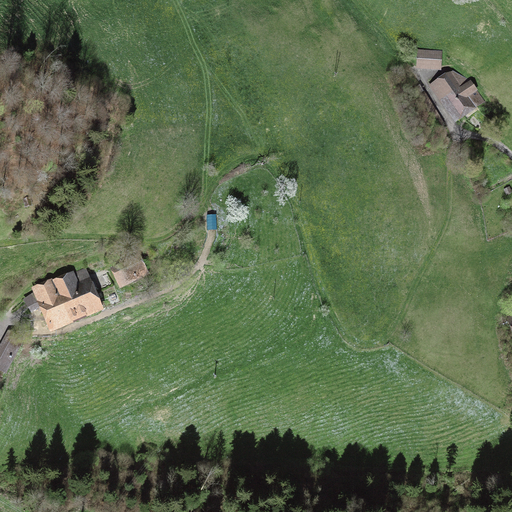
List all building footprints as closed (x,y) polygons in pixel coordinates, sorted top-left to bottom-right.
[(440,51),(417,49),(416,65),(439,66),(440,51)] [(469,80),(453,72),(431,87),(454,121),(484,101),(469,80)] [(441,123),(422,91),(416,95),(435,127),(441,123)] [(120,287),(147,273),(139,256),(114,269),(118,278),(115,279),(120,287)] [(79,271),(51,284),(51,283),(34,290),(35,293),(25,300),(30,310),(40,306),(49,327),(56,330),(97,311),(79,271)] [(11,337),(0,358),(0,370),(6,374),(22,343),(11,337)]
